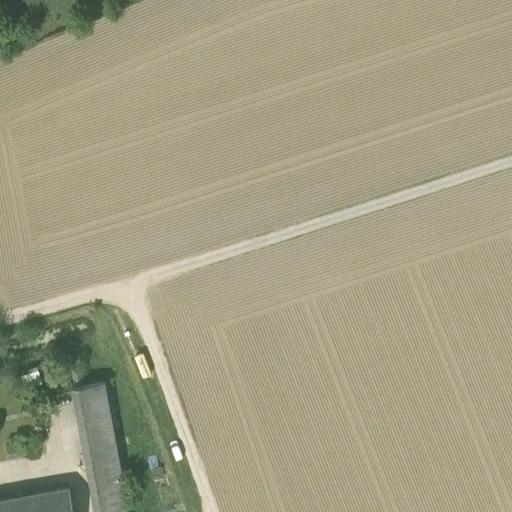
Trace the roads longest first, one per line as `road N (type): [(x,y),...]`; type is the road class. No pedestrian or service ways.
road 1 (track): [(511,161),(0,321)]
road 2 (track): [(210,511),(132,281)]
